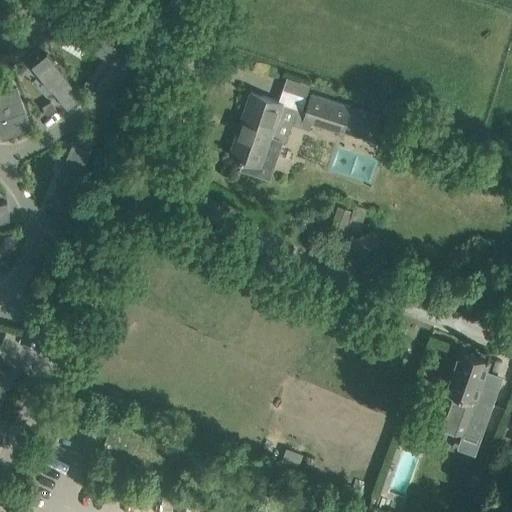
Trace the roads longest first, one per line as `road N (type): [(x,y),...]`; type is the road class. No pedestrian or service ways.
road 1 (unclassified): [(0,470),(150,176),(216,0)]
road 2 (track): [(150,176),(290,257),(511,345)]
